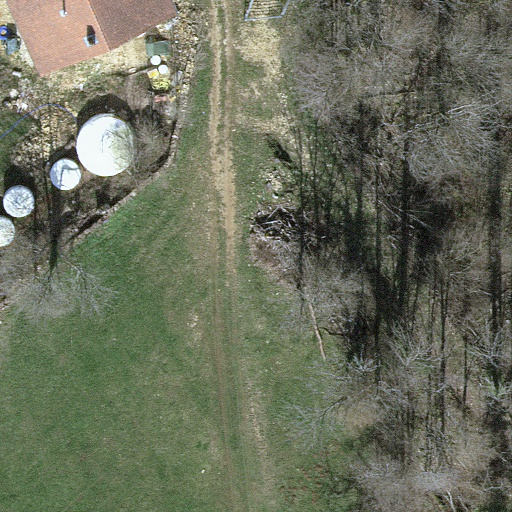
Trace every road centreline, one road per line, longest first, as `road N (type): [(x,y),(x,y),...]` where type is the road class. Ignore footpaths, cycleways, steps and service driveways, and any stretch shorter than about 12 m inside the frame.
road 1 (track): [(233,0),(218,292),(233,511)]
road 2 (track): [(241,0),(319,77),(440,264),(511,343)]
